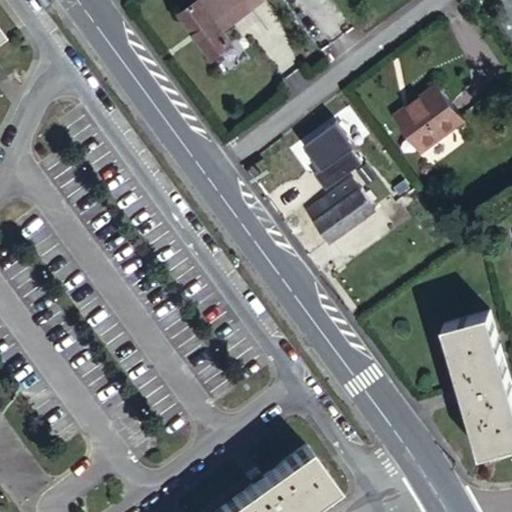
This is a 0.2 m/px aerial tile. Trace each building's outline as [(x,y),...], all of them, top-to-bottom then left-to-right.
[(254,0),(193,0),(182,8),(215,52),(235,37),(225,23),(235,16),(239,12),(254,0)] [(0,52),(16,41),(0,18),(0,52)] [(438,76),(422,88),(450,123),(465,111),(438,76)] [(450,123),(422,88),(409,98),(416,105),(403,115),(424,143),(450,123)] [(416,105),(409,98),(397,107),(403,115),(416,105)] [(322,177),(301,193),(338,244),(384,210),(383,208),(393,201),(381,185),(369,194),(358,179),(370,169),(360,156),(326,181),(322,177)] [(511,415),(488,307),(441,317),(455,380),(449,383),(452,396),(459,395),(468,446),(511,437),(511,415)] [(288,511),(336,479),(309,440),(267,470),(254,479),(207,511),(288,511)] [(254,479),(267,470),(262,463),(249,472),(254,479)]
